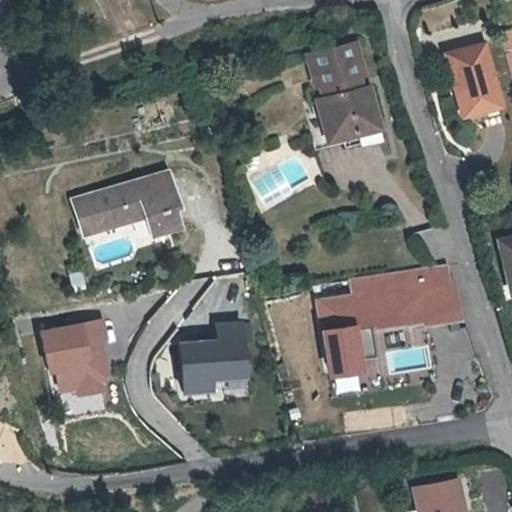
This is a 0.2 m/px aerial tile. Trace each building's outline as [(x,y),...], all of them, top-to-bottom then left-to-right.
[(299,95),(310,133),(351,121),(352,127),(376,120),(361,68),(355,70),(352,60),(357,58),(348,26),(299,40),(308,72),(313,72),(317,90),(299,95)] [(499,104),(483,44),(441,55),(459,115),(499,104)] [(351,121),(310,133),(314,149),(379,131),(376,120),(352,127),(351,121)] [(169,203),(175,202),(165,170),(71,198),(81,230),(143,211),(149,230),(175,222),(169,203)] [(511,239),(503,241),(511,283),(511,239)] [(450,283),(351,299),(350,292),(318,297),(329,371),(358,366),(351,327),(420,315),(421,321),(455,315),(450,283)] [(96,322),(33,333),(41,376),(49,374),(55,397),(102,389),(100,381),(106,372),(96,322)] [(240,339),(172,344),(176,395),(210,392),(209,380),(243,377),(240,339)] [(464,511),(459,479),(414,486),(418,511),(464,511)]
